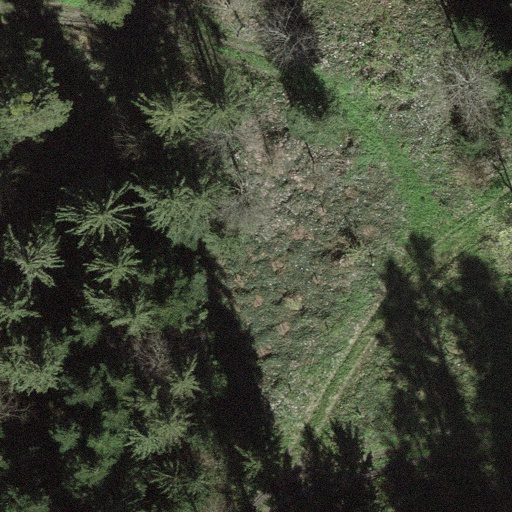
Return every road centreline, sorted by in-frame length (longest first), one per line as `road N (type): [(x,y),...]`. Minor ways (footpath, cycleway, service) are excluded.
road 1 (track): [(0,14),(151,22),(289,66),(354,117),(392,171),(412,233),(402,286),(250,511)]
road 2 (track): [(151,22),(0,203)]
